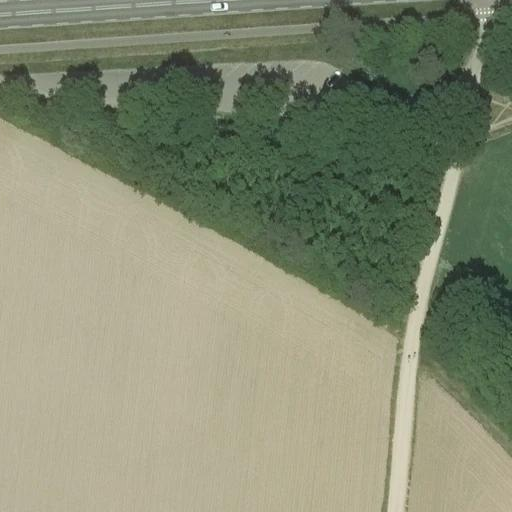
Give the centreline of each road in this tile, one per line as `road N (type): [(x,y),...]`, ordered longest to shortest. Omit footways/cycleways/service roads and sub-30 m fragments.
road 1 (primary): [(0,15),(223,0)]
road 2 (track): [(397,511),(420,302)]
road 3 (track): [(420,302),(461,122)]
road 4 (unclassified): [(461,122),(495,0)]
